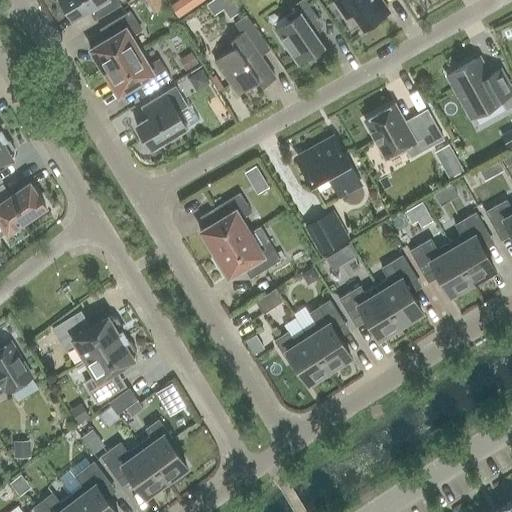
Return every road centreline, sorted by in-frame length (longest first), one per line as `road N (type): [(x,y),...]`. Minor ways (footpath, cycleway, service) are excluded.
road 1 (residential): [(142,205),(503,0)]
road 2 (residential): [(96,219),(247,473)]
road 3 (residential): [(287,446),(142,205)]
road 4 (residential): [(287,446),(511,307)]
road 5 (residential): [(142,205),(17,0)]
road 6 (residential): [(0,59),(96,219)]
road 7 (unclassified): [(511,429),(381,511)]
road 8 (residential): [(0,295),(96,219)]
